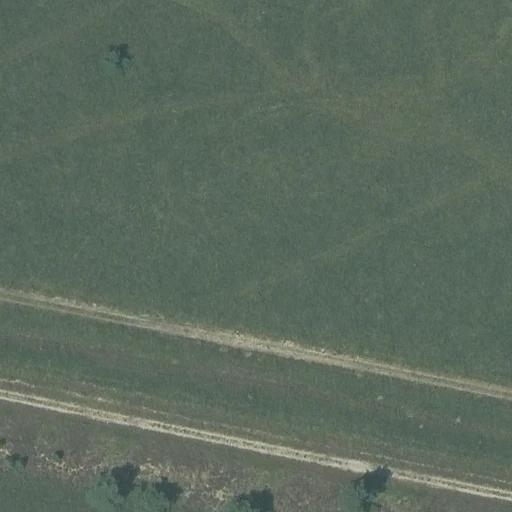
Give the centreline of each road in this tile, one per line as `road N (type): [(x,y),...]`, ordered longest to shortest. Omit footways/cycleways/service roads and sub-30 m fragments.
road 1 (track): [(511,497),(0,394)]
road 2 (track): [(0,297),(511,398)]
